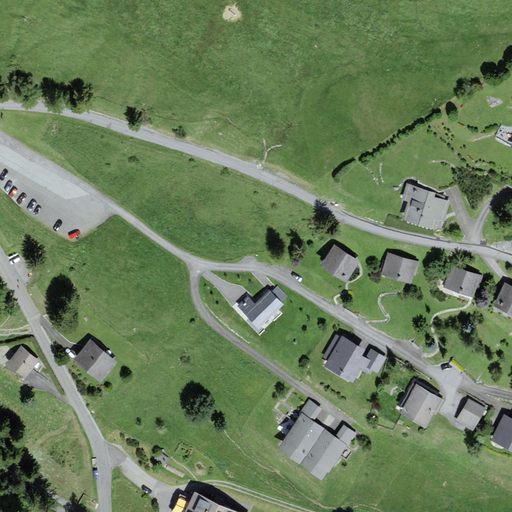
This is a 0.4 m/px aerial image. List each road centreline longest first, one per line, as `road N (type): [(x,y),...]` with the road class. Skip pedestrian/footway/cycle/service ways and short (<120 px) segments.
road 1 (residential): [(0,104),(101,120),(234,164),(355,222),(511,259)]
road 2 (residential): [(0,139),(101,196),(191,262),(260,270),(460,383)]
road 3 (unclassified): [(0,265),(87,422),(105,511)]
